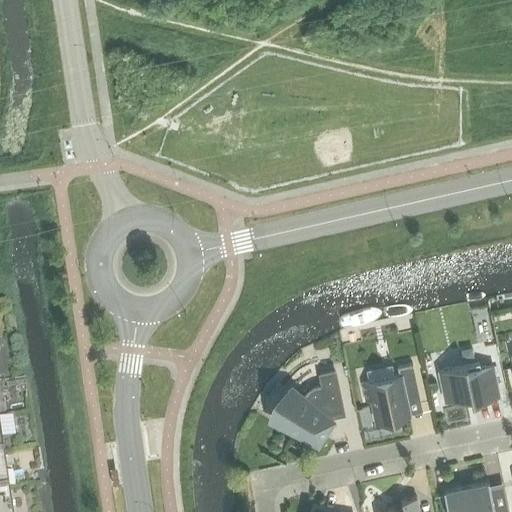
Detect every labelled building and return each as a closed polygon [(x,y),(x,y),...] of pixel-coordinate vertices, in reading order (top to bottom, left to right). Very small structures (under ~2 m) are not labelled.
[(471,396),(472,402),(499,396),(493,365),(480,368),(479,362),(438,371),(445,402),(471,396)] [(412,364),(397,367),(399,375),(362,383),(366,401),(372,400),(377,422),(408,416),(405,400),(419,397),(412,364)] [(328,419),(330,416),(327,405),(341,402),(335,372),(320,375),(322,387),(319,388),(316,389),(312,390),(310,392),(308,393),(306,396),(304,398),(302,400),(290,390),(279,403),(272,418),(298,431),(316,443),(331,421),(328,419)] [(509,511),(508,509),(495,511),(488,480),(487,481),(487,482),(445,491),(444,490),(443,490),(447,511),(509,511)] [(0,511),(11,511),(8,490),(0,490),(0,511)] [(376,511),(419,511),(416,497),(401,500),(402,506),(376,511)]
